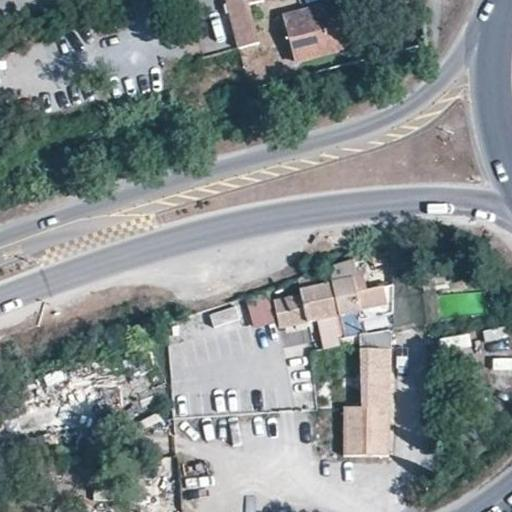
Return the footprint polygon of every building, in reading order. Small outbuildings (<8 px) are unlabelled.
[(234,0),(244,37),(265,31),(261,11),(276,6),(274,0),(234,0)] [(340,30),(349,27),(342,3),(334,5),(340,30)] [(354,48),(349,27),(340,30),(334,5),(286,18),(298,63),(334,54),(354,48)] [(244,37),(247,49),(268,43),(265,31),(244,37)] [(393,287),(367,293),(362,276),(353,279),(349,262),(327,269),(339,318),(361,313),(363,321),(393,315),(393,287)] [(301,295),(271,302),(278,332),(318,323),(339,318),(327,269),(298,279),(301,295)] [(254,330),(271,326),(264,298),(247,302),(254,330)] [(362,335),(359,322),(363,321),(361,313),(339,318),(341,327),(344,338),(359,335),(362,335)] [(339,318),(318,323),(325,350),(340,347),(340,338),(344,338),(341,327),(339,318)] [(361,404),(391,404),(393,330),(362,335),(359,335),(361,404)] [(376,459),(390,459),(391,409),(361,408),(345,407),(344,437),(376,436),(376,459)] [(32,454),(58,445),(53,432),(27,442),(32,454)] [(376,436),(344,437),(344,459),(376,459),(376,436)] [(371,474),(370,492),(390,491),(390,473),(371,474)]
